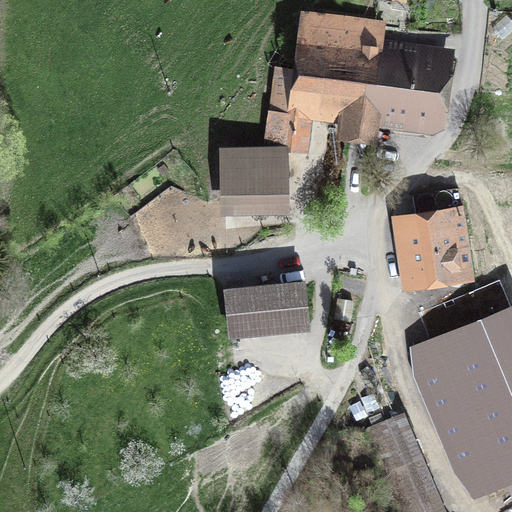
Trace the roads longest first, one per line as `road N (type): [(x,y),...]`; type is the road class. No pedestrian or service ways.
road 1 (unclassified): [(0,383),(47,316),(105,276),(369,247)]
road 2 (unclassified): [(369,247),(403,173),(436,141),(455,95),(465,0)]
road 3 (unclassified): [(268,511),(379,283)]
road 4 (unclassified): [(476,511),(448,470),(379,283)]
